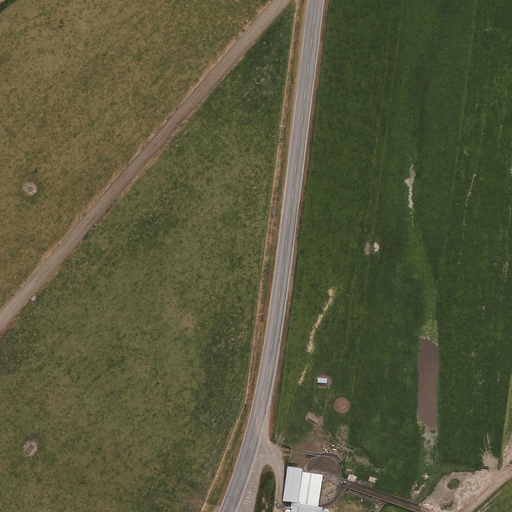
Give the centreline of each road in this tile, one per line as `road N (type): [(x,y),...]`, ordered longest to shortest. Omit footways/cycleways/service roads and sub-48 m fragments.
road 1 (secondary): [(228,511),(269,355),(316,0)]
road 2 (track): [(284,0),(0,324)]
